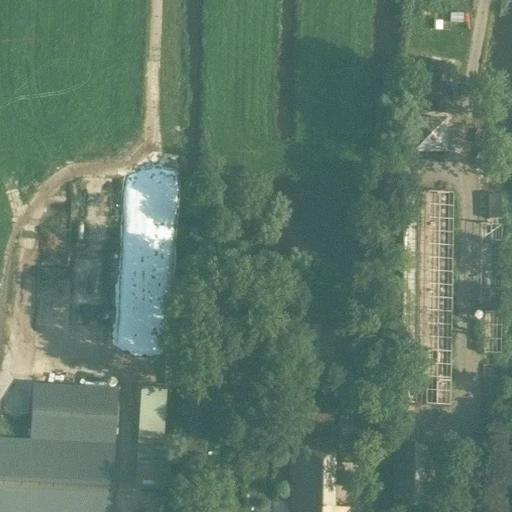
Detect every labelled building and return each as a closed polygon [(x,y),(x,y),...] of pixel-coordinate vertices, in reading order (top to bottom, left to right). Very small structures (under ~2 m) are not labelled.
[(412,120),(412,154),(447,154),(447,120),(412,120)] [(415,300),(451,301),(452,234),(416,234),(415,300)] [(317,388),(320,327),(291,326),(288,387),(317,388)] [(182,445),(181,466),(206,467),(207,446),(200,445),(203,379),(186,378),(182,445)] [(0,511),(110,511),(113,446),(109,446),(112,390),(32,386),(30,442),(0,440),(0,511)] [(304,399),(303,430),(333,431),(334,399),(304,399)] [(326,511),(327,510),(311,510),(313,441),(273,440),(272,461),(270,461),(269,510),(275,510),(274,511),(326,511)] [(138,444),(136,492),(158,493),(159,468),(160,445),(138,444)] [(423,450),(377,450),(377,510),(423,510),(423,450)]
